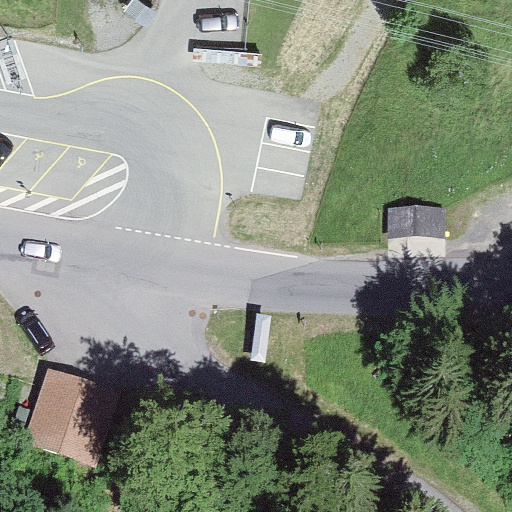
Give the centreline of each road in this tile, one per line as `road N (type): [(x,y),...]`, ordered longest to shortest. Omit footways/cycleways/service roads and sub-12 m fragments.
road 1 (residential): [(160,262),(158,308),(198,352),(427,511)]
road 2 (tertiary): [(160,262),(335,294),(511,285)]
road 3 (tertiary): [(0,233),(160,262)]
